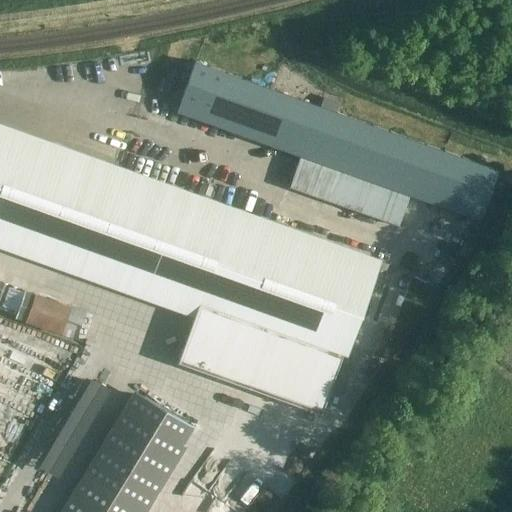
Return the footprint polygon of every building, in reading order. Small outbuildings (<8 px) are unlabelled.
[(195,61),(181,100),(304,144),(289,186),(398,225),(413,183),(482,207),(496,169),(195,61)] [(0,125),(0,241),(195,311),(177,361),(321,412),(343,351),(376,260),(257,218),(0,125)] [(34,293),(24,290),(15,317),(24,320),(76,339),(86,312),(34,293)] [(93,372),(53,466),(74,476),(115,381),(93,372)] [(145,511),(196,429),(132,390),(57,511),(145,511)]
